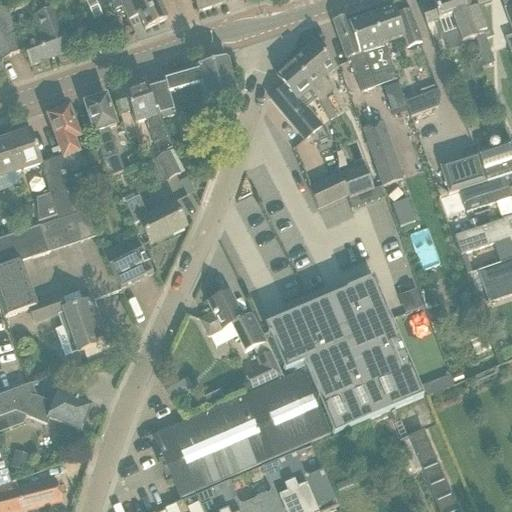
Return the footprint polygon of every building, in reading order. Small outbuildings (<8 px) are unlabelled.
[(117,0),(97,0),(105,15),(121,7),(117,0)] [(117,0),(121,7),(127,21),(137,17),(144,31),(166,21),(156,0),(117,0)] [(192,0),(197,14),(226,5),(224,0),(192,0)] [(472,41),(473,39),(459,0),(430,0),(438,23),(450,18),(460,46),(472,41)] [(489,0),(459,0),(473,39),(472,41),(474,41),(476,45),(473,46),(481,70),(492,66),(489,57),(483,40),(490,38),(490,36),(489,34),(489,32),(488,29),(480,8),(491,4),(489,0)] [(18,39),(13,42),(18,52),(22,50),(29,67),(69,51),(62,33),(68,30),(64,21),(58,24),(52,9),(34,16),(41,36),(21,44),(18,39)] [(409,11),(395,16),(393,9),(371,17),(392,73),(392,72),(402,98),(407,96),(394,62),(389,64),(384,48),(404,41),(407,50),(421,45),(409,11)] [(361,61),(349,25),(346,17),(332,22),(347,66),(350,65),(361,61)] [(371,80),(392,73),(371,17),(349,25),(361,61),(350,65),(361,94),(374,89),(371,80)] [(19,53),(9,35),(0,18),(0,60),(1,62),(19,53)] [(336,71),(327,60),(314,45),(290,65),(310,89),(308,91),(312,95),(315,101),(316,101),(320,105),(333,92),(324,82),(336,71)] [(206,105),(237,97),(227,60),(163,78),(164,82),(148,87),(156,111),(158,117),(173,112),(168,95),(200,86),(206,105)] [(308,91),(310,89),(290,65),(276,78),(284,88),(269,100),(304,141),(322,126),(306,110),(315,101),(312,95),(308,91)] [(148,87),(146,87),(145,84),(111,96),(118,117),(130,114),(134,127),(146,124),(155,155),(169,151),(158,117),(156,111),(148,87)] [(437,92),(405,104),(410,119),(437,109),(439,98),(437,92)] [(116,129),(111,117),(105,98),(83,105),(108,179),(123,174),(109,131),(116,129)] [(72,142),(79,139),(68,110),(46,118),(53,137),(71,184),(74,192),(83,189),(80,182),(86,180),(72,142)] [(382,124),(363,131),(382,188),(401,181),(382,124)] [(15,174),(41,166),(30,133),(5,142),(15,174)] [(498,143),(496,141),(492,141),(489,143),(487,147),(489,151),(476,155),(487,184),(511,175),(511,158),(507,145),(498,148),(498,145),(498,143)] [(0,179),(15,174),(5,142),(0,143),(0,179)] [(157,187),(184,174),(172,151),(146,165),(157,187)] [(458,193),(487,184),(476,155),(437,167),(447,197),(458,194),(458,193)] [(364,167),(339,177),(342,185),(348,197),(349,200),(352,209),(384,197),(380,188),(373,190),(368,175),(367,176),(364,167)] [(447,197),(438,200),(445,218),(464,212),(465,215),(496,205),(501,222),(511,218),(511,175),(487,184),(458,193),(458,194),(447,197)] [(339,177),(308,191),(317,211),(347,197),(348,197),(342,185),(339,177)] [(84,213),(74,192),(71,184),(59,188),(67,214),(68,218),(83,213),(84,213)] [(68,218),(67,214),(59,188),(48,192),(49,196),(34,201),(34,206),(27,206),(33,225),(56,218),(57,222),(68,218)] [(137,199),(134,200),(131,195),(121,200),(134,226),(139,223),(150,246),(186,228),(173,204),(146,218),(137,199)] [(406,201),(390,207),(399,229),(414,223),(406,201)] [(323,214),(327,227),(345,221),(340,208),(323,214)] [(77,245),(94,239),(83,213),(68,218),(77,245)] [(511,218),(501,222),(453,239),(459,257),(507,242),(508,246),(510,245),(511,250),(511,218)] [(0,240),(0,313),(4,322),(29,313),(33,324),(56,316),(61,329),(55,331),(64,357),(77,353),(96,347),(96,348),(101,347),(101,345),(104,343),(93,311),(90,302),(82,305),(64,312),(59,300),(59,299),(35,307),(20,264),(48,254),(39,227),(0,240)] [(152,276),(140,249),(135,239),(103,255),(120,291),(152,276)] [(511,260),(499,265),(476,272),(483,292),(511,282),(511,260)] [(345,293),(263,327),(267,335),(284,373),(302,365),(332,437),(423,399),(372,279),(345,291),(345,293)] [(251,316),(242,321),(229,294),(207,305),(212,315),(199,322),(208,339),(230,327),(244,354),(265,344),(255,325),(251,316)] [(436,309),(426,313),(430,323),(440,320),(436,309)] [(261,369),(245,377),(250,389),(279,376),(269,354),(257,360),(261,369)] [(301,373),(270,387),(153,437),(180,501),(329,437),(301,373)] [(449,376),(420,386),(425,398),(453,387),(449,376)] [(170,406),(193,393),(186,380),(163,392),(170,406)] [(31,385),(0,396),(0,418),(13,414),(26,419),(46,427),(49,420),(80,432),(90,407),(58,394),(53,405),(37,399),(31,385)] [(457,511),(422,432),(407,439),(439,511),(457,511)] [(0,488),(11,484),(12,484),(1,452),(0,452),(0,488)] [(15,454),(10,469),(23,473),(28,458),(15,454)] [(309,477),(304,476),(295,454),(278,462),(299,511),(329,511),(336,509),(338,508),(322,472),(309,477)] [(299,511),(278,462),(260,469),(270,491),(268,495),(255,500),(260,511),(299,511)] [(0,511),(26,511),(61,503),(55,481),(18,491),(15,483),(11,484),(0,488),(0,511)] [(242,506),(237,503),(229,483),(212,491),(221,511),(260,511),(255,500),(242,506)] [(221,511),(212,491),(194,498),(199,511),(221,511)]
